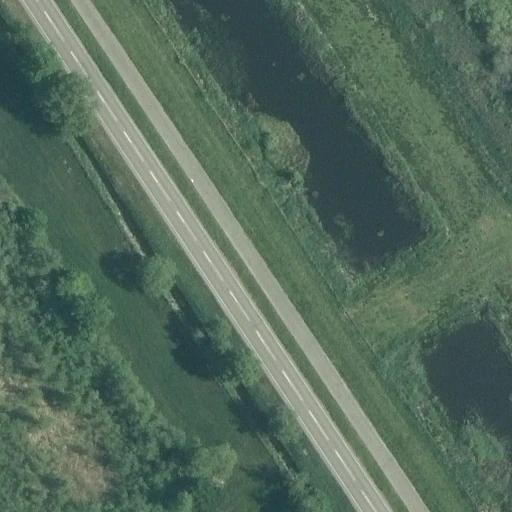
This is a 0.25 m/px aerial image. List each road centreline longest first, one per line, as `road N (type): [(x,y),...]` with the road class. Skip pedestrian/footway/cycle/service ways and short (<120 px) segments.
road 1 (secondary): [(373,511),(33,0)]
road 2 (unclassified): [(418,511),(79,0)]
